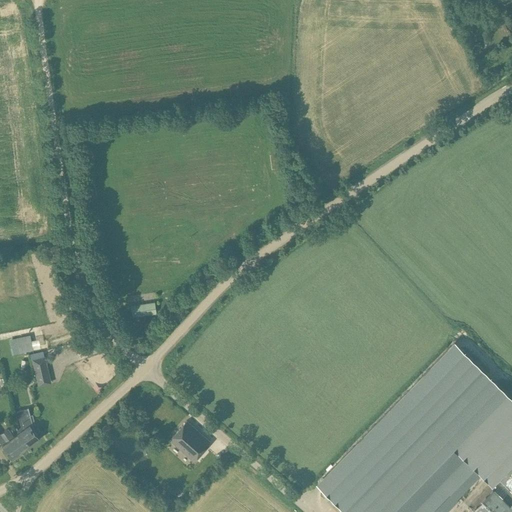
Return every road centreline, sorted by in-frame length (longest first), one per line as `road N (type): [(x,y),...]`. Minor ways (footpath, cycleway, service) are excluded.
road 1 (unclassified): [(144,369),(250,261),(511,87)]
road 2 (unclassified): [(144,369),(99,323),(71,272),(35,0)]
road 3 (unclassified): [(312,511),(144,369)]
road 4 (unclassified): [(30,477),(144,369)]
